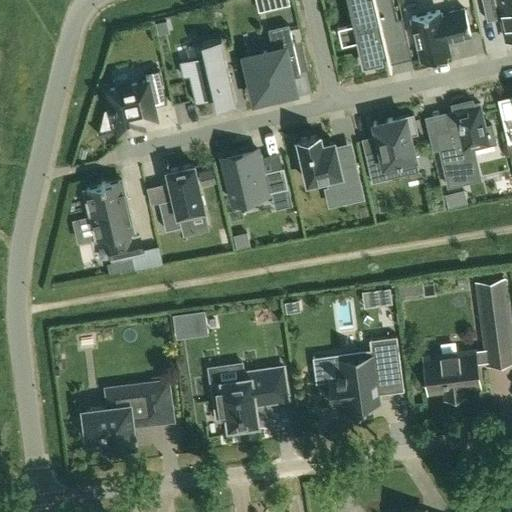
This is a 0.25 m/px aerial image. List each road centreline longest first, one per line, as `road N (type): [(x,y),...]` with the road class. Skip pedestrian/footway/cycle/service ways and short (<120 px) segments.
road 1 (residential): [(42,500),(511,436)]
road 2 (residential): [(42,500),(17,276),(36,174)]
road 3 (residential): [(36,174),(335,105)]
road 4 (residential): [(36,174),(79,18),(95,0)]
road 5 (residential): [(335,105),(511,65)]
